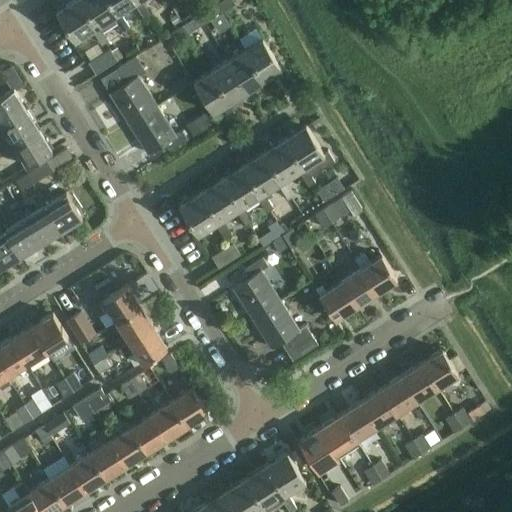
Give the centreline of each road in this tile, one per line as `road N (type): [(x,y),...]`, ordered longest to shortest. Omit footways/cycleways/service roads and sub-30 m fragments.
road 1 (track): [(317,0),(511,330)]
road 2 (residential): [(131,228),(13,34)]
road 3 (residential): [(258,415),(131,228)]
road 4 (residential): [(258,415),(435,303)]
road 5 (residential): [(112,511),(258,415)]
road 6 (residential): [(0,309),(131,228)]
